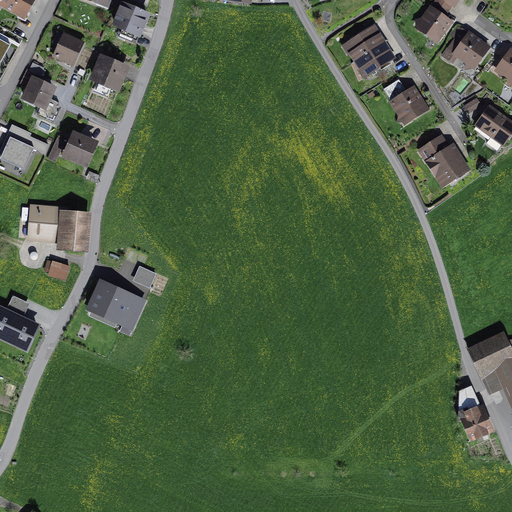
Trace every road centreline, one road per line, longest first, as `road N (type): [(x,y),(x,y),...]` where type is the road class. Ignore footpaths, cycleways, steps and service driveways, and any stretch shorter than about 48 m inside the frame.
road 1 (residential): [(167,0),(99,199),(91,264),(42,356),(0,462)]
road 2 (residential): [(294,0),(427,228)]
road 3 (residential): [(462,139),(390,26),(390,0)]
road 4 (residential): [(0,112),(54,0)]
